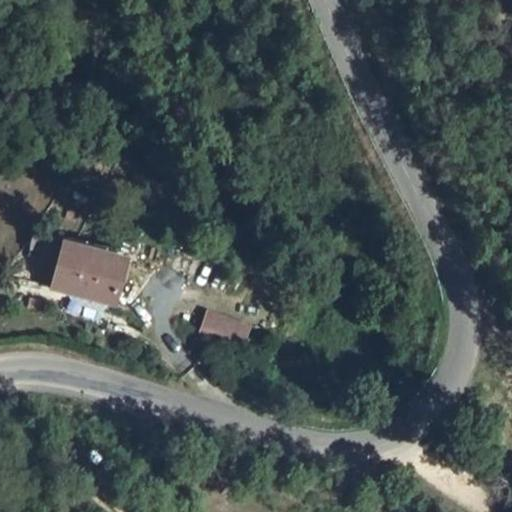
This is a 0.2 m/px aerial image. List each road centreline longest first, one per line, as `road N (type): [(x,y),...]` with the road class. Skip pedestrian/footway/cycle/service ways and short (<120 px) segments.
road 1 (tertiary): [(321,0),(453,275),(463,346),(450,389),(407,430),(370,445),(330,447),(244,429),(82,377),(0,372)]
road 2 (track): [(0,408),(113,511)]
